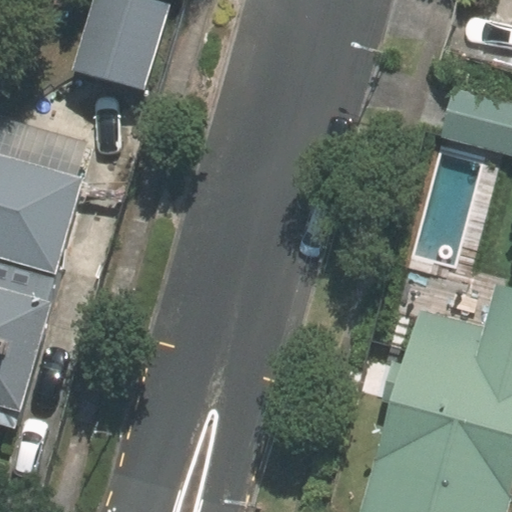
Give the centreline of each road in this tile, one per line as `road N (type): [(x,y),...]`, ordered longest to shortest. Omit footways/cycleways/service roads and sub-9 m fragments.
road 1 (residential): [(225,333),(321,0)]
road 2 (residential): [(138,511),(162,417),(225,333)]
road 3 (residential): [(225,333),(238,435),(220,511)]
